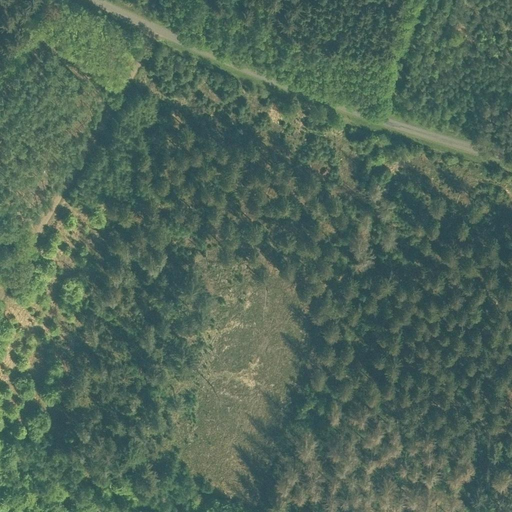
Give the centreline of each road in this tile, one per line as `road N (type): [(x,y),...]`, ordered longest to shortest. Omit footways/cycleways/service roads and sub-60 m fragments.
road 1 (unclassified): [(511,157),(251,70),(97,0)]
road 2 (track): [(155,27),(0,294)]
